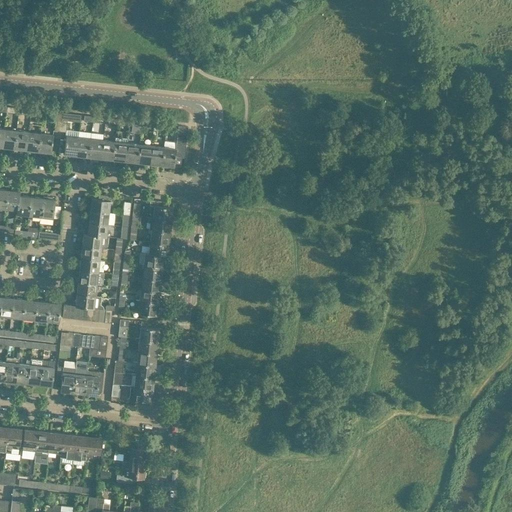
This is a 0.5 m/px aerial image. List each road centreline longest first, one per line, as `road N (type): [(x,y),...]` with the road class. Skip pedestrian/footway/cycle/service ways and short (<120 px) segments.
road 1 (tertiary): [(174,423),(197,191)]
road 2 (tertiary): [(206,109),(0,82)]
road 3 (residential): [(174,423),(0,405)]
road 4 (residential): [(67,252),(11,245),(3,274),(65,280)]
road 5 (track): [(331,0),(242,90)]
road 6 (residential): [(197,191),(75,178)]
